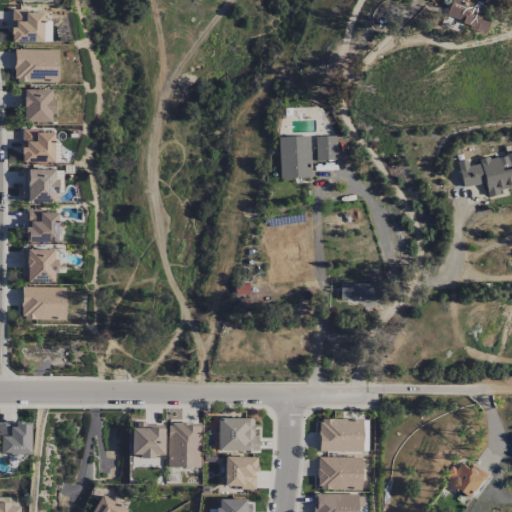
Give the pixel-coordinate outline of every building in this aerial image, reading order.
[(450,0),(445,18),(486,30),(489,20),(480,17),(484,0),(450,0)] [(10,43),(42,43),(42,11),(10,11),(10,43)] [(57,82),(57,50),(14,49),(14,82),(57,82)] [(51,90),(21,90),(21,122),(52,122),(51,90)] [(21,131),(21,163),(53,163),(52,131),(21,131)] [(311,177),(309,136),(277,137),(279,178),(311,177)] [(315,136),(315,161),(336,160),(336,136),(315,136)] [(511,186),(511,152),(457,163),(461,187),(484,183),(486,197),(498,194),(497,190),(511,186)] [(57,179),(54,179),(53,169),(22,170),(23,203),(53,202),(52,193),(57,193),(57,179)] [(56,244),(57,211),(25,210),(24,243),(56,244)] [(54,249),(21,250),(21,282),(52,282),(52,274),(55,274),(54,249)] [(339,300),(372,300),(372,283),(340,283),(339,300)] [(20,319),(64,320),(64,287),(21,287),(20,319)] [(258,452),(258,435),(253,435),(253,418),(217,418),(217,451),(258,452)] [(362,419),(318,418),(317,451),(361,452),(362,419)] [(29,422),(0,422),(0,454),(29,454),(29,422)] [(199,468),(200,423),(167,422),(167,467),(199,468)] [(131,456),(163,457),(163,424),(131,423),(131,456)] [(223,488),(255,488),(256,457),(224,456),(223,488)] [(361,457),(317,457),(316,489),(360,490),(361,457)] [(443,477),(469,500),(489,478),(472,463),(468,468),(458,460),(443,477)] [(356,511),(357,494),(313,494),(313,511),(356,511)] [(126,511),(127,510),(100,495),(90,511),(126,511)] [(248,511),(248,499),(216,499),(216,511),(248,511)]
